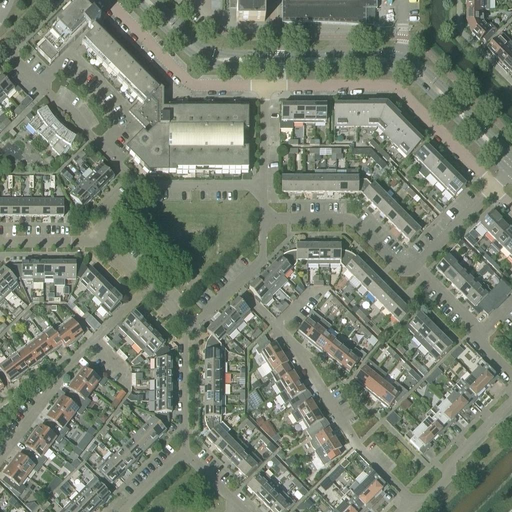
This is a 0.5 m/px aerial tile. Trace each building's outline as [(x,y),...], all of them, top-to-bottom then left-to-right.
[(81,45),(136,100),(138,102),(128,112),(150,134),(147,137),(143,132),(125,149),(148,173),(149,173),(248,173),(248,148),(242,148),(242,130),(248,130),(248,106),(174,106),(169,106),(169,98),(163,98),(163,91),(161,89),(96,25),(100,21),(97,19),(86,8),(89,6),(82,0),(76,0),(69,8),(71,10),(56,25),(58,27),(43,42),(45,44),(37,52),(50,65),(87,28),(93,33),(81,45)] [(233,0),(233,1),(229,1),(229,5),(229,10),(236,10),(236,22),(264,22),(264,0),(233,0)] [(281,0),(281,24),(296,24),(329,25),(362,27),(378,28),(379,28),(374,27),(374,20),(370,20),(370,10),(376,10),(376,0),(281,0)] [(467,0),(467,10),(485,11),(490,11),(489,0),(467,0)] [(485,11),(467,10),(467,22),(470,27),(485,22),(485,11)] [(485,22),(470,27),(472,34),(481,42),(483,40),(486,42),(497,31),(491,24),(489,26),(485,22)] [(496,41),(488,50),(496,58),(511,42),(504,34),(503,35),(496,41)] [(511,42),(496,58),(503,65),(511,56),(511,49),(509,47),(511,44),(511,43),(511,42)] [(511,56),(503,65),(511,73),(511,71),(511,56)] [(0,77),(0,91),(6,98),(14,90),(13,88),(14,87),(10,82),(8,84),(1,76),(0,77)] [(14,87),(13,88),(14,90),(18,93),(21,90),(16,85),(14,87)] [(17,109),(21,113),(26,108),(22,104),(17,109)] [(355,128),(377,128),(386,104),(368,104),(368,106),(355,106),(355,128)] [(392,143),(407,128),(398,119),(400,117),(386,104),(377,128),(392,143)] [(281,106),(281,124),(279,124),(279,131),(293,131),(293,124),(293,106),(281,106)] [(303,124),(303,106),(293,106),(293,124),(303,124)] [(314,124),(314,106),(303,106),(303,124),(314,124)] [(314,106),(314,124),(326,124),(326,106),(314,106)] [(355,128),(355,106),(334,106),(334,128),(355,128)] [(17,117),(21,113),(17,109),(13,113),(17,117)] [(70,148),(76,139),(70,135),(65,132),(61,128),(57,124),(59,121),(57,119),(55,116),(52,119),(49,114),(46,109),(37,114),(38,116),(28,126),(35,133),(36,132),(41,136),(40,137),(40,138),(41,140),(41,141),(42,142),(43,143),(45,144),(46,144),(47,145),(48,144),(52,148),(51,149),(59,157),(69,147),(70,148)] [(35,116),(31,112),(25,117),(29,121),(35,116)] [(2,124),(6,128),(10,124),(6,119),(2,124)] [(392,143),(407,158),(422,143),(407,128),(392,143)] [(369,145),(378,154),(381,150),(371,140),(369,145)] [(412,156),(415,159),(413,160),(421,168),(434,155),(426,147),(422,151),(420,149),(412,156)] [(390,159),(381,150),(378,154),(386,162),(390,159)] [(81,152),(77,156),(81,160),(85,156),(81,152)] [(374,154),(370,158),(381,170),(382,171),(386,166),(374,154)] [(434,155),(421,168),(417,172),(425,180),(429,176),(442,163),(434,155)] [(77,156),(72,161),(76,165),(81,160),(77,156)] [(442,163),(429,176),(437,183),(450,170),(442,163)] [(93,173),(106,186),(114,178),(107,171),(108,170),(104,165),(103,166),(101,165),(93,173)] [(381,170),(374,177),(378,181),(389,169),(386,166),(382,171),(381,170)] [(64,178),(68,174),(63,169),(59,173),(64,178)] [(444,191),(457,178),(450,170),(437,183),(444,191)] [(347,171),(347,178),(346,194),(360,194),(364,198),(374,185),(374,184),(371,187),(366,181),(358,181),(358,171),(347,171)] [(99,194),(106,186),(93,173),(85,180),(99,194)] [(68,174),(64,178),(68,182),(72,178),(68,174)] [(292,194),(293,178),(281,178),(281,194),(292,194)] [(303,194),(303,178),(293,178),(292,194),(303,194)] [(314,194),(314,178),(303,178),(303,194),(314,194)] [(325,194),(325,178),(314,178),(314,194),(325,194)] [(336,194),(336,178),(325,178),(325,194),(336,194)] [(346,194),(347,178),(336,178),(336,194),(346,194)] [(457,178),(444,191),(452,199),(465,186),(457,178)] [(91,201),(99,194),(85,180),(78,188),(91,201)] [(374,185),(364,198),(370,204),(382,192),(374,185)] [(83,209),(91,201),(78,188),(70,196),(83,209)] [(378,211),(389,200),(382,192),(370,204),(378,211)] [(0,217),(10,217),(10,200),(0,199),(0,217)] [(10,200),(10,217),(20,217),(20,200),(10,200)] [(20,200),(20,217),(31,217),(31,200),(20,200)] [(41,217),(42,200),(31,200),(31,217),(41,217)] [(42,200),(41,217),(52,217),(52,200),(42,200)] [(52,200),(52,217),(63,217),(63,200),(52,200)] [(385,219),(397,208),(389,200),(378,211),(385,219)] [(430,205),(440,214),(443,211),(434,201),(430,205)] [(393,227),(405,215),(397,208),(385,219),(393,227)] [(486,235),(500,221),(492,213),(480,224),(479,223),(477,226),(483,232),(484,231),(487,233),(485,235),(486,235)] [(401,234),(412,223),(405,215),(393,227),(401,234)] [(491,246),(508,229),(500,221),(486,235),(490,240),(492,238),(494,241),(490,245),(491,246)] [(412,223),(401,234),(409,243),(420,231),(412,223)] [(501,251),(511,239),(511,233),(508,229),(491,246),(498,253),(501,250),(501,251)] [(464,239),(473,248),(477,244),(468,234),(464,239)] [(509,258),(511,254),(511,239),(501,251),(505,255),(507,254),(510,256),(508,258),(509,258)] [(289,259),(296,266),(296,265),(297,261),(307,262),(307,245),(296,245),(296,252),(296,257),(291,257),(289,259)] [(307,245),(307,262),(307,266),(318,266),(318,245),(307,245)] [(329,266),(329,245),(318,245),(318,266),(329,266)] [(340,252),(340,245),(329,245),(329,266),(340,266),(341,266),(347,259),(344,256),(340,256),(340,252)] [(280,258),(272,266),(283,278),(296,266),(289,259),(291,257),(296,257),(296,252),(292,252),(289,253),(286,254),(283,256),(280,258)] [(347,259),(341,266),(349,274),(360,263),(356,258),(353,256),(350,254),(347,253),(344,252),(340,252),(340,256),(344,256),(347,259)] [(488,263),(491,261),(483,253),(481,256),(488,263)] [(443,277),(456,265),(448,257),(435,269),(443,277)] [(496,271),(499,268),(491,261),(488,263),(496,271)] [(21,280),(33,280),(33,263),(21,263),(21,266),(13,266),(19,279),(21,279),(21,280)] [(33,263),(33,280),(33,284),(43,284),(43,263),(33,263)] [(43,263),(43,284),(43,280),(54,280),(54,263),(43,263)] [(54,263),(54,280),(64,280),(64,263),(54,263)] [(78,279),(84,266),(76,266),(76,263),(64,263),(64,280),(76,280),(75,279),(78,279)] [(357,283),(369,271),(360,263),(349,274),(357,283)] [(451,285),(464,272),(456,265),(443,277),(451,285)] [(17,280),(19,279),(13,266),(7,272),(3,268),(0,271),(0,281),(8,289),(12,293),(18,286),(16,281),(17,280)] [(87,290),(99,277),(91,270),(89,271),(84,266),(78,279),(80,280),(79,282),(87,290)] [(288,282),(283,278),(272,266),(264,274),(280,290),(288,282)] [(366,291),(377,279),(369,271),(357,283),(366,291)] [(459,293),(471,280),(464,272),(451,285),(459,293)] [(272,297),(280,290),(264,274),(257,282),(272,297)] [(99,277),(87,290),(94,297),(106,285),(99,277)] [(374,299),(385,288),(377,279),(366,291),(374,299)] [(479,288),(471,280),(459,293),(466,300),(479,288)] [(4,300),(12,293),(8,289),(0,281),(0,296),(0,297),(4,300)] [(271,298),(272,297),(257,282),(249,290),(261,302),(260,304),(263,307),(263,306),(265,307),(272,300),(271,298)] [(506,296),(507,297),(511,292),(501,282),(496,286),(506,296)] [(479,288),(466,300),(469,303),(468,305),(478,315),(482,311),(477,306),(482,301),(487,296),(491,292),(487,289),(488,288),(486,286),(486,287),(482,284),(479,288)] [(106,285),(94,297),(102,305),(114,292),(106,285)] [(501,301),(506,296),(496,286),(491,291),(501,301)] [(382,308),(394,296),(385,288),(374,299),(382,308)] [(487,296),(496,306),(501,301),(491,291),(491,292),(487,296)] [(107,314),(109,312),(122,300),(114,292),(102,305),(106,309),(104,311),(107,314)] [(391,316),(402,305),(394,296),(382,308),(391,316)] [(482,301),(491,310),(496,306),(487,296),(482,301)] [(230,309),(243,322),(251,313),(238,300),(230,309)] [(493,312),(491,310),(482,301),(477,306),(482,311),(488,317),(493,312)] [(402,305),(391,316),(399,324),(410,313),(402,305)] [(80,311),(77,314),(81,318),(84,316),(84,315),(86,313),(82,309),(80,311)] [(242,322),(243,322),(230,309),(222,316),(236,330),(243,323),(242,322)] [(306,341),(318,325),(322,320),(312,312),(307,317),(309,319),(297,333),(306,341)] [(116,326),(119,328),(119,329),(126,337),(142,321),(134,313),(123,325),(120,322),(116,326)] [(407,325),(404,328),(414,337),(428,323),(420,315),(409,326),(407,325)] [(85,322),(93,330),(99,324),(90,316),(85,322)] [(228,338),(236,330),(222,316),(214,324),(226,335),(228,338)] [(61,326),(74,342),(83,336),(82,334),(87,330),(75,318),(72,321),(70,319),(61,326)] [(142,321),(126,337),(134,344),(150,328),(142,321)] [(428,323),(414,337),(413,338),(420,346),(436,330),(428,323)] [(218,343),(226,335),(214,324),(206,332),(211,336),(215,340),(211,344),(211,346),(221,346),(221,345),(218,343)] [(314,347),(327,332),(318,325),(306,341),(314,347)] [(50,328),(62,345),(65,349),(74,342),(61,326),(53,332),(50,328)] [(53,351),(62,345),(50,328),(41,334),(53,351)] [(141,352),(157,336),(150,328),(134,344),(141,352)] [(428,354),(444,338),(436,330),(420,346),(428,354)] [(322,354),(335,339),(327,332),(314,347),(322,354)] [(32,341),(45,358),(53,351),(41,334),(32,341)] [(156,357),(169,351),(163,346),(165,344),(157,336),(141,352),(145,348),(153,356),(154,355),(156,357)] [(205,349),(204,352),(204,364),(224,364),(225,353),(221,353),(221,346),(211,346),(211,344),(215,340),(211,336),(209,339),(207,342),(205,345),(205,349)] [(102,340),(106,344),(113,350),(115,347),(105,337),(102,340)] [(444,338),(428,354),(436,362),(452,346),(444,338)] [(331,361),(343,345),(335,339),(322,354),(331,361)] [(36,364),(45,358),(32,341),(24,347),(36,364)] [(255,350),(258,356),(260,355),(266,364),(260,367),(261,367),(281,354),(275,344),(271,347),(269,342),(255,350)] [(339,368),(352,352),(343,345),(331,361),(339,368)] [(242,351),(237,346),(233,350),(238,355),(242,351)] [(15,354),(27,371),(36,364),(24,347),(15,354)] [(450,356),(455,360),(463,352),(459,347),(450,356)] [(352,352),(339,368),(348,375),(360,360),(362,361),(366,356),(361,351),(359,353),(354,349),(352,352)] [(154,370),(171,371),(171,359),(169,359),(169,351),(156,357),(156,359),(154,359),(154,370)] [(393,352),(389,355),(393,359),(397,363),(400,360),(393,352)] [(6,360),(19,377),(27,371),(15,354),(6,360)] [(281,354),(261,367),(266,376),(270,374),(273,379),(286,371),(284,366),(287,364),(281,354)] [(0,374),(7,384),(9,382),(10,384),(19,377),(6,360),(0,364),(0,374)] [(374,373),(378,369),(368,360),(364,365),(366,366),(353,382),(362,389),(374,373)] [(470,376),(483,390),(487,386),(489,388),(498,378),(481,361),(475,366),(478,369),(470,376)] [(224,374),(224,364),(204,364),(204,374),(224,374)] [(423,377),(427,374),(421,367),(417,371),(423,377)] [(75,379),(92,392),(97,384),(102,388),(107,381),(92,369),(88,373),(83,370),(80,374),(79,373),(75,379)] [(370,396),(383,380),(386,376),(378,369),(374,373),(362,389),(370,396)] [(171,381),(171,371),(154,370),(154,381),(171,381)] [(280,394),(299,383),(293,373),(289,375),(286,371),(273,379),(276,384),(274,385),(280,394)] [(407,374),(417,384),(421,380),(411,371),(408,374),(407,374)] [(224,385),(224,374),(204,374),(204,385),(224,385)] [(479,394),(483,390),(470,376),(463,384),(460,381),(455,386),(473,404),(481,396),(479,394)] [(433,381),(429,377),(425,381),(429,385),(433,381)] [(86,399),(92,392),(75,379),(70,384),(72,385),(68,390),(73,393),(70,398),(85,409),(91,402),(86,399)] [(378,402),(395,382),(391,387),(383,380),(370,396),(378,402)] [(171,392),(171,381),(154,381),(154,392),(171,392)] [(260,387),(258,382),(252,386),(255,390),(260,387)] [(395,382),(378,402),(387,410),(394,402),(396,404),(407,393),(395,382)] [(291,408),(304,399),(301,395),(305,392),(299,383),(280,394),(278,395),(284,405),(288,403),(291,408)] [(224,396),(224,385),(204,385),(204,396),(220,396),(224,396)] [(464,413),(473,404),(455,386),(450,391),(453,394),(445,401),(458,415),(462,411),(464,413)] [(266,403),(258,390),(248,397),(248,414),(266,403)] [(119,403),(126,395),(121,391),(115,399),(119,403)] [(171,402),(171,392),(154,392),(154,402),(171,402)] [(220,407),(220,396),(204,396),(204,407),(220,407)] [(80,416),(85,409),(70,398),(66,402),(62,398),(58,403),(57,402),(53,407),(70,420),(76,413),(80,416)] [(115,409),(119,403),(115,399),(110,406),(115,409)] [(296,424),(301,421),(317,411),(311,401),(307,404),(304,399),(291,408),(293,411),(290,412),(291,414),(290,414),(296,424)] [(406,400),(399,406),(404,411),(411,405),(406,400)] [(454,419),(458,415),(445,401),(437,409),(435,406),(430,411),(447,429),(456,421),(454,419)] [(131,407),(130,405),(125,402),(122,405),(128,410),(131,407)] [(171,414),(171,402),(154,402),(154,413),(156,413),(156,416),(169,421),(169,414),(171,414)] [(64,428),(70,420),(53,407),(49,413),(50,414),(46,418),(51,422),(48,426),(63,438),(69,431),(64,428)] [(208,431),(211,434),(215,431),(211,427),(211,424),(220,424),(220,407),(204,407),(204,418),(204,422),(205,425),(207,428),(208,431)] [(308,436),(322,428),(319,423),(323,421),(317,411),(301,421),(307,430),(305,431),(308,436)] [(439,438),(447,429),(430,411),(425,416),(427,419),(420,427),(433,440),(437,436),(439,438)] [(392,413),(385,421),(392,428),(400,420),(392,413)] [(162,428),(169,421),(156,416),(145,427),(158,439),(166,431),(162,428)] [(214,447),(225,435),(230,431),(222,423),(220,425),(220,424),(211,424),(211,427),(215,431),(211,434),(206,439),(214,447)] [(268,423),(259,428),(271,440),(277,436),(268,423)] [(58,445),(63,438),(48,426),(45,430),(40,427),(36,431),(35,430),(31,436),(48,449),(54,442),(58,445)] [(137,434),(150,447),(158,439),(145,427),(137,434)] [(429,444),(433,440),(420,427),(412,434),(409,432),(404,437),(422,455),(431,446),(429,444)] [(87,433),(92,437),(95,432),(90,428),(86,433),(87,433)] [(313,449),(315,452),(319,449),(335,440),(328,430),(325,432),(322,428),(308,436),(312,441),(310,443),(311,446),(313,449)] [(93,438),(92,437),(87,433),(76,447),(82,452),(93,438)] [(130,442),(142,455),(150,447),(137,434),(130,442)] [(222,454),(233,443),(225,435),(214,447),(222,454)] [(42,456),(48,449),(31,436),(27,441),(28,442),(25,447),(29,451),(26,455),(42,467),(47,460),(42,456)] [(229,462),(245,446),(237,439),(233,443),(222,454),(229,462)] [(272,454),(273,453),(276,450),(267,440),(263,444),(267,447),(265,448),(272,454)] [(335,440),(319,449),(325,458),(323,459),(326,465),(340,456),(337,451),(341,449),(335,440)] [(122,449),(135,462),(142,455),(130,442),(122,449)] [(237,470),(253,454),(245,446),(229,462),(237,470)] [(127,470),(135,462),(122,449),(114,457),(127,470)] [(91,455),(90,455),(86,452),(86,451),(80,458),(85,462),(91,455)] [(253,454),(237,470),(245,478),(246,477),(248,478),(257,469),(255,467),(256,467),(257,468),(262,464),(253,454)] [(36,474),(42,467),(26,455),(23,459),(18,455),(15,460),(13,459),(9,465),(26,478),(32,470),(36,474)] [(104,462),(119,478),(127,470),(114,457),(112,455),(104,462)] [(288,468),(297,463),(293,457),(284,463),(288,468)] [(345,460),(339,466),(343,470),(349,464),(345,460)] [(70,474),(74,470),(70,465),(67,462),(62,468),(70,474)] [(111,486),(119,478),(104,462),(96,470),(99,473),(97,475),(102,479),(103,478),(111,486)] [(7,479),(4,483),(3,485),(17,499),(25,488),(21,485),(26,478),(9,465),(5,470),(6,471),(3,475),(7,479)] [(344,470),(343,470),(339,466),(326,479),(331,483),(344,470)] [(367,479),(360,486),(377,503),(384,496),(383,494),(388,489),(367,468),(362,473),(367,479)] [(246,488),(254,496),(270,480),(261,471),(256,475),(257,477),(246,488)] [(55,477),(44,491),(49,495),(62,482),(55,477)] [(110,495),(98,483),(99,482),(95,478),(86,487),(102,503),(110,495)] [(326,479),(319,486),(325,492),(332,485),(331,483),(326,479)] [(270,480),(254,496),(262,503),(274,492),(278,488),(270,480)] [(350,491),(345,496),(360,511),(364,511),(368,509),(369,511),(377,503),(360,486),(352,494),(350,491)] [(81,498),(94,511),(102,503),(86,487),(78,495),(81,498)] [(302,489),(297,493),(302,498),(306,493),(302,489)] [(274,492),(262,503),(270,511),(281,500),(274,492)] [(70,502),(74,506),(79,511),(93,511),(94,511),(81,498),(78,495),(70,502)] [(281,500),(270,511),(284,511),(286,511),(287,511),(295,505),(285,495),(281,500)] [(360,511),(345,496),(339,501),(342,504),(334,511),(360,511)] [(7,502),(12,507),(17,502),(12,497),(7,502)] [(302,505),(306,509),(311,504),(306,500),(302,505)] [(34,503),(27,509),(30,511),(31,511),(37,506),(34,503)]
